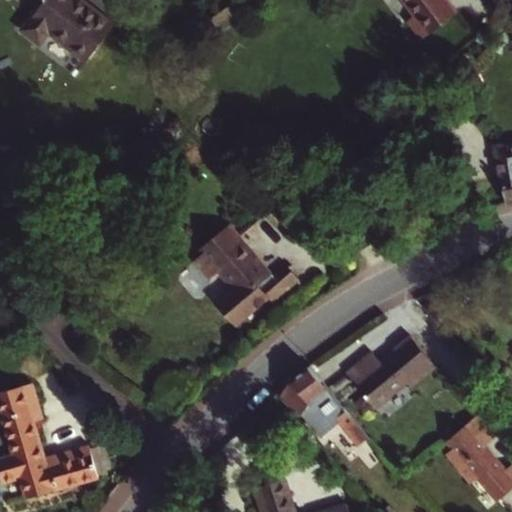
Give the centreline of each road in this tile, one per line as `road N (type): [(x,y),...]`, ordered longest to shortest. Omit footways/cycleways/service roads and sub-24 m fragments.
road 1 (tertiary): [(181,456),(274,360),(351,301),(442,252),(511,229)]
road 2 (residential): [(181,456),(108,394),(0,276)]
